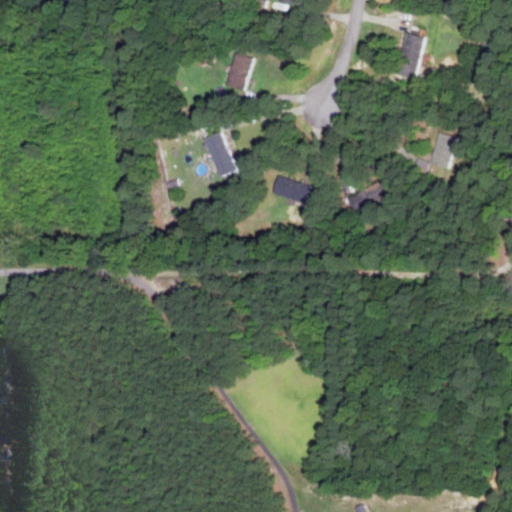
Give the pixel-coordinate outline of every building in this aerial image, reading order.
[(417,76),(427,36),(408,31),(399,72),(417,76)] [(245,89),(256,57),(239,51),(228,84),(245,89)] [(222,176),(238,169),(223,131),(207,137),(222,176)] [(432,162),(450,167),(459,136),(442,131),(432,162)] [(324,189),(281,174),(274,194),(317,209),(324,189)] [(358,214),(395,194),(387,178),(350,198),(358,214)]
